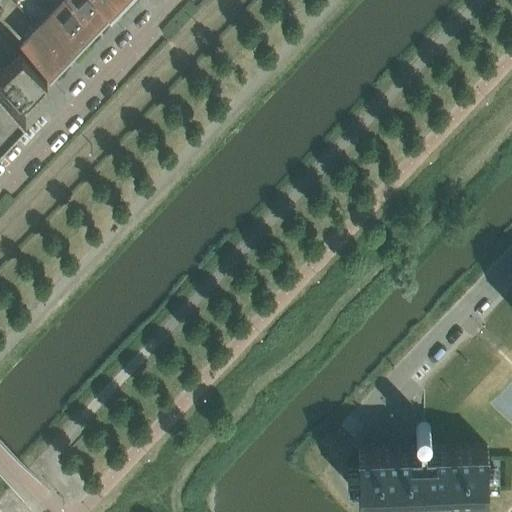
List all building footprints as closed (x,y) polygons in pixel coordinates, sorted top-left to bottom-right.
[(96,20),(75,0),(64,0),(55,10),(81,35),(96,20)] [(111,4),(106,0),(75,0),(96,20),(111,4)] [(0,120),(47,71),(0,25),(0,11),(3,9),(0,6),(0,120)] [(81,35),(55,10),(40,26),(66,51),(81,35)] [(66,51),(40,26),(24,42),(51,67),(66,51)] [(511,350),(507,356),(503,359),(495,368),(438,428),(426,444),(359,444),(359,495),(384,495),(488,495),(488,478),(495,470),(511,452),(511,350)] [(423,435),(425,435),(426,435),(427,434),(428,433),(429,432),(430,431),(430,430),(431,428),(431,427),(430,426),(430,424),(429,423),(427,421),(425,420),(424,420),(422,420),(421,420),(420,421),(418,422),(417,423),(416,425),(416,426),(416,427),(416,428),(416,429),(416,430),(416,431),(417,432),(418,433),(419,434),(420,435),(421,435),(423,435)]
